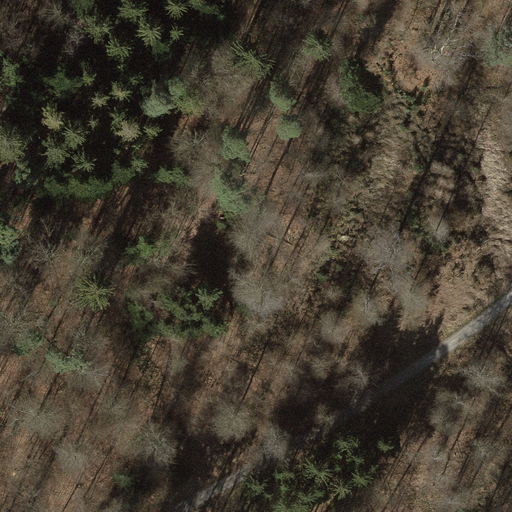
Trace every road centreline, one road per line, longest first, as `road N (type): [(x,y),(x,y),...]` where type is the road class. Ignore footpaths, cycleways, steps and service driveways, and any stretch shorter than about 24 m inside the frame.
road 1 (track): [(169,511),(282,447),(511,273)]
road 2 (track): [(0,104),(90,0)]
